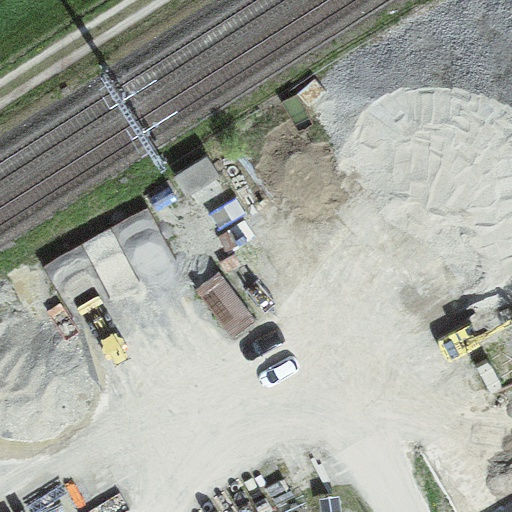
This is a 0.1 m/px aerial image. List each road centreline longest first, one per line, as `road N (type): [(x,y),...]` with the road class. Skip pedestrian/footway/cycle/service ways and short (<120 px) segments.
road 1 (unknown): [(418,511),(362,452),(296,416),(167,411)]
road 2 (track): [(165,0),(0,105)]
road 3 (unknown): [(167,411),(0,445)]
